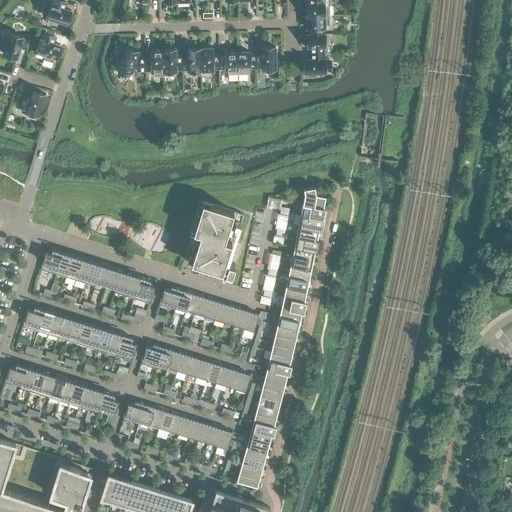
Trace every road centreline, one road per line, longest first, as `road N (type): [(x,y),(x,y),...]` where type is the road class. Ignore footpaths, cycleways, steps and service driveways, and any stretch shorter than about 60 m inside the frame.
road 1 (residential): [(32,233),(281,311)]
road 2 (residential): [(81,26),(295,27)]
road 3 (residential): [(21,221),(81,26)]
road 4 (tertiary): [(511,335),(477,378),(450,511)]
road 5 (tertiary): [(463,511),(486,404),(511,363)]
road 6 (residential): [(107,451),(244,493)]
road 7 (residential): [(0,351),(126,391)]
road 8 (residential): [(18,294),(144,333)]
road 9 (residential): [(126,391),(250,430)]
road 10 (residential): [(144,333),(266,371)]
